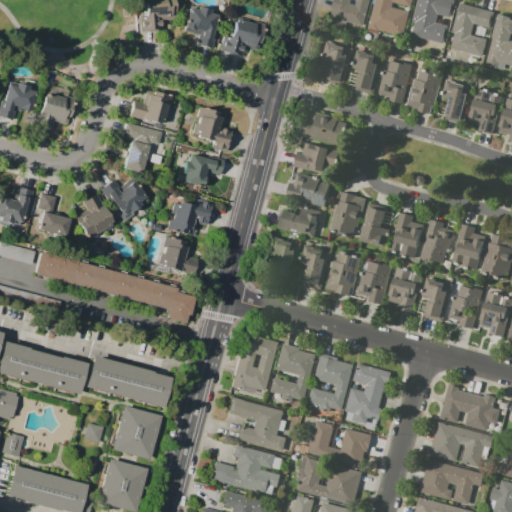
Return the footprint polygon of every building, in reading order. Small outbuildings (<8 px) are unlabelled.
[(143,0),(172,0),(174,19),(161,20),(162,29),(139,31),(139,26),(136,26),(135,19),(138,19),(138,17),(145,16),(143,0)] [(330,23),(331,17),(331,16),(333,9),(331,9),(333,0),(370,0),(363,27),(347,22),(345,28),(330,23)] [(374,0),(412,0),(410,8),(393,3),(392,8),(409,12),(402,37),(377,30),(377,32),(365,29),(367,20),(369,21),(374,0)] [(417,0),(450,0),(454,1),(450,18),(438,15),(436,23),(448,26),(446,33),(445,33),(442,43),(412,35),(415,23),(412,22),(417,0)] [(451,48),(455,33),(452,32),(459,3),(494,12),(490,28),(474,24),(471,35),(487,39),(483,56),(451,48)] [(189,8),(196,10),(197,6),(210,10),(209,13),(217,15),(213,32),(215,32),(211,48),(195,44),(198,35),(184,31),(185,28),(184,27),(189,8)] [(485,65),(499,14),(511,18),(511,34),(511,39),(511,66),(505,64),(503,70),(485,65)] [(233,22),(236,22),(237,20),(254,25),(255,22),(264,24),(257,51),(243,47),(240,56),(219,50),(222,36),(229,38),(233,22)] [(325,78),(328,67),(320,65),(321,62),(321,61),(320,60),(320,59),(320,57),(317,57),(319,50),(324,52),(324,50),(326,42),(345,47),(345,46),(352,48),(344,83),(325,78)] [(374,94),(355,90),(359,74),(360,74),(361,70),(352,68),(357,51),(375,55),(375,54),(383,56),(374,94)] [(402,103),(389,100),(390,96),(378,93),(384,70),(387,71),(390,60),(405,64),(405,63),(412,65),(402,103)] [(406,107),(411,87),(412,87),(414,79),(417,79),(419,70),(423,71),(424,68),(428,69),(427,72),(442,75),(435,107),(432,106),(430,114),(416,111),(416,109),(406,107)] [(0,116),(0,97),(4,84),(8,85),(10,78),(23,82),(28,80),(35,82),(37,85),(30,112),(14,107),(11,119),(0,116)] [(445,120),(450,99),(442,98),(443,95),(439,94),(440,90),(443,91),(446,79),(460,82),(459,84),(464,85),(465,84),(473,87),(464,124),(445,120)] [(51,130),(36,126),(45,91),(52,92),(54,84),(67,87),(66,90),(69,90),(67,96),(73,98),(66,125),(53,121),(51,130)] [(469,122),(477,88),(484,90),(485,89),(489,90),(488,91),(492,92),(492,94),(494,95),(495,93),(499,94),(498,96),(501,96),(492,133),(478,130),(479,125),(469,122)] [(128,116),(132,101),(141,103),(145,89),(172,96),(169,106),(174,107),(176,111),(174,121),(170,123),(165,122),(164,126),(128,116)] [(498,132),(501,120),(507,98),(511,99),(511,141),(508,140),(509,135),(498,132)] [(226,152),(210,148),(211,141),(196,137),(197,135),(192,134),(199,107),(225,114),(222,128),(231,131),(226,152)] [(341,146),(310,138),(310,137),(301,134),(305,120),(306,120),(309,110),(329,115),(329,116),(335,118),(334,120),(347,123),(341,146)] [(125,122),(161,132),(157,144),(150,142),(149,146),(148,146),(141,173),(122,168),(129,141),(121,139),(125,122)] [(293,166),(297,153),(301,154),(305,143),(310,144),(316,145),(316,146),(329,149),(325,163),(330,165),(327,176),(316,173),(317,171),(313,170),(313,171),(293,166)] [(183,183),(185,175),(181,173),(184,161),(188,162),(190,154),(223,163),(219,178),(208,175),(207,179),(205,179),(202,188),(183,183)] [(300,177),(303,178),(304,175),(312,177),(312,175),(318,177),(318,178),(319,179),(318,182),(330,185),(324,207),(315,204),(316,199),(313,198),(313,197),(311,196),(311,199),(305,197),(306,195),(304,194),(305,192),(301,191),(302,188),(297,186),(300,177)] [(145,197),(139,202),(141,204),(131,213),(128,210),(122,214),(112,201),(110,203),(99,190),(113,179),(119,187),(130,178),(145,197)] [(0,193),(14,197),(16,187),(32,191),(21,229),(0,223),(0,193)] [(329,229),(337,200),(339,201),(341,191),(356,195),(356,196),(365,199),(358,228),(355,227),(353,236),(348,235),(348,237),(343,236),(344,234),(340,233),(341,232),(329,229)] [(41,193),(56,197),(51,214),(69,219),(64,238),(38,231),(43,210),(37,208),(41,193)] [(74,217),(86,210),(81,202),(95,193),(112,221),(109,222),(112,226),(102,232),(101,231),(96,233),(97,235),(88,241),(74,217)] [(193,236),(166,229),(174,200),(194,206),(196,199),(211,203),(205,225),(196,223),(193,236)] [(358,240),(368,203),(386,208),(382,223),(381,223),(380,227),(389,229),(384,247),(375,245),(376,244),(366,242),(358,240)] [(275,228),(280,211),(284,212),(284,210),(297,214),(300,215),(302,207),(304,208),(305,206),(310,207),(309,209),(320,212),(318,220),(318,219),(313,238),(305,236),(306,232),(297,230),(296,233),(275,228)] [(414,258),(406,256),(406,257),(402,256),(402,255),(399,254),(399,253),(396,252),(396,254),(392,253),(392,251),(389,251),(399,212),(413,216),(411,222),(423,225),(414,258)] [(419,258),(430,219),(443,223),(442,227),(454,231),(450,243),(448,244),(447,246),(449,249),(447,254),(444,253),(441,264),(419,258)] [(451,262),(461,224),(474,228),(473,233),(484,236),(476,269),(469,267),(468,269),(463,268),(463,266),(451,262)] [(480,273),(488,242),(491,243),(493,234),(511,238),(511,258),(509,270),(505,270),(503,280),(492,277),(493,275),(488,274),(487,275),(480,273)] [(158,266),(166,237),(191,244),(187,257),(196,259),(192,275),(158,266)] [(288,277),(274,274),(278,258),(269,255),(270,252),(269,252),(270,249),(271,249),(274,238),(285,241),(286,239),(292,241),(292,242),(296,243),(296,244),(300,245),(296,258),(293,258),(288,277)] [(0,256),(0,242),(33,251),(30,264),(0,256)] [(300,263),(305,245),(316,248),(315,253),(322,255),(323,252),(330,254),(322,286),(303,281),(306,269),(308,269),(309,265),(300,263)] [(39,251),(176,289),(176,291),(195,297),(190,316),(186,315),(184,323),(163,318),(166,309),(33,273),(39,251)] [(325,288),(330,268),(328,268),(330,261),(332,261),(332,260),(336,261),(338,252),(342,253),(342,251),(346,252),(346,254),(361,258),(353,288),(351,287),(348,295),(335,292),(335,291),(325,288)] [(357,294),(363,270),(366,271),(369,261),(384,265),(384,263),(392,265),(382,305),(368,301),(369,297),(357,294)] [(397,267),(412,271),(411,273),(421,275),(411,313),(398,309),(399,304),(388,301),(397,267)] [(425,314),(429,299),(422,297),(427,278),(453,284),(447,308),(446,308),(443,319),(425,314)] [(448,318),(453,301),(450,300),(454,284),(473,289),(474,287),(482,289),(472,329),(459,325),(460,322),(448,318)] [(0,285),(60,301),(57,314),(0,299),(0,285)] [(479,325),(488,292),(495,294),(496,292),(501,293),(500,295),(503,296),(502,297),(505,298),(505,296),(510,297),(509,299),(511,300),(503,336),(490,333),(491,328),(479,325)] [(230,387),(245,334),(278,343),(265,391),(246,386),(244,391),(230,387)] [(79,395),(0,372),(0,351),(3,341),(87,364),(79,395)] [(283,343),(300,348),(299,350),(316,355),(303,401),(293,398),(292,403),(281,400),(282,395),(270,392),(274,377),(296,383),(298,375),(276,369),(283,343)] [(320,353),(338,358),(338,359),(354,364),(341,412),(331,409),(330,412),(319,409),(320,406),(307,402),(311,387),(334,393),(336,386),(313,379),(320,353)] [(83,386),(92,355),(172,378),(163,408),(83,386)] [(358,363),(393,373),(390,384),(386,383),(380,408),(383,409),(380,421),(368,418),(366,424),(351,420),(353,414),(345,412),(351,387),(364,391),(366,384),(353,381),(358,363)] [(439,418),(448,384),(460,388),(459,390),(483,396),(484,394),(496,397),(493,408),(500,409),(496,425),(489,423),(487,431),(464,425),(467,413),(460,411),(457,423),(439,418)] [(0,416),(9,419),(16,393),(0,388),(0,416)] [(255,422),(226,414),(231,396),(283,411),(277,435),(286,438),(281,454),(238,442),(243,426),(253,429),(255,422)] [(110,450),(122,406),(160,416),(148,460),(110,450)] [(308,453),(317,420),(334,425),(329,445),(340,448),(345,428),(371,435),(367,451),(364,451),(359,467),(308,453)] [(430,454),(439,422),(493,436),(487,457),(479,455),(476,466),(460,462),(465,444),(461,443),(456,461),(430,454)] [(86,423),(82,438),(98,442),(102,427),(86,423)] [(17,456),(22,436),(5,432),(0,452),(17,456)] [(511,478),(495,474),(498,461),(505,463),(511,442),(511,478)] [(210,480),(215,461),(235,466),(234,471),(237,472),(238,469),(236,468),(238,460),(233,459),(237,444),(275,455),(272,469),(262,466),(261,470),(280,475),(274,497),(210,480)] [(107,458),(146,469),(134,511),(130,511),(95,502),(107,458)] [(297,491),(299,481),(296,480),(299,468),(303,469),(306,458),(324,462),(318,484),(326,486),(332,464),(361,472),(352,506),(297,491)] [(420,492),(429,459),(484,474),(481,486),(473,484),(468,505),(452,501),(456,485),(449,484),(448,489),(452,490),(450,500),(420,492)] [(13,465),(85,485),(78,511),(62,511),(4,496),(13,465)] [(511,511),(493,511),(493,509),(490,508),(492,500),(490,499),(493,486),(499,488),(501,480),(511,482),(511,511)] [(200,511),(202,507),(219,511),(231,511),(233,507),(221,504),(225,491),(269,502),(266,511),(200,511)] [(292,511),(297,496),(315,500),(311,511),(319,511),(322,502),(351,510),(350,511),(292,511)] [(414,511),(419,497),(474,511),(414,511)]
